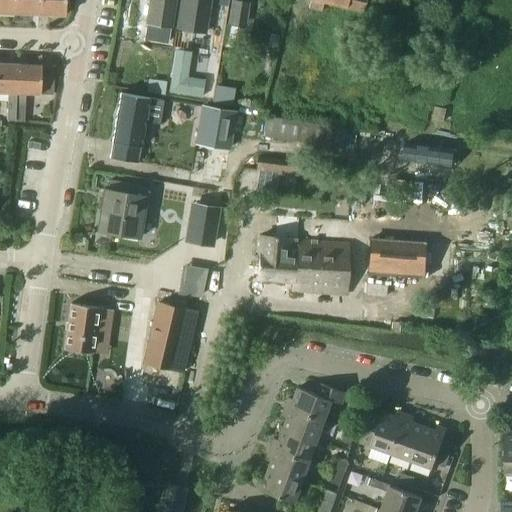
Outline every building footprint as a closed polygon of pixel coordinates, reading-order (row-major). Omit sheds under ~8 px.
[(0,0),(0,12),(14,13),(14,0),(0,0)] [(14,0),(14,13),(39,14),(39,0),(14,0)] [(65,0),(39,0),(39,14),(65,15),(65,0)] [(150,0),(147,23),(171,27),(175,0),(150,0)] [(181,0),(177,28),(205,33),(210,0),(181,0)] [(231,0),(227,25),(228,25),(246,28),(250,2),(234,0),(231,0)] [(310,0),(308,9),(322,12),(323,3),(336,6),(337,0),(310,0)] [(337,0),(336,6),(363,12),(365,0),(337,0)] [(176,55),(170,91),(201,95),(202,85),(186,82),(190,57),(176,55)] [(6,121),(15,121),(17,64),(0,63),(0,92),(8,93),(6,121)] [(24,122),(26,94),(53,95),(54,75),(41,74),(41,65),(17,64),(15,121),(24,122)] [(146,92),(146,94),(164,97),(167,83),(148,80),(148,81),(146,92)] [(112,142),(109,158),(138,163),(141,147),(146,117),(160,120),(163,101),(163,100),(149,98),(148,97),(148,98),(120,93),(112,142)] [(204,135),(202,143),(234,149),(240,113),(208,108),(204,135)] [(425,145),(420,168),(466,177),(471,155),(425,145)] [(259,158),(258,172),(298,176),(299,162),(259,158)] [(110,181),(108,190),(104,189),(96,230),(139,238),(147,197),(132,194),(134,185),(110,181)] [(197,206),(191,241),(215,245),(220,210),(197,206)] [(294,254),(291,254),(291,238),(259,236),(258,281),(292,282),(291,292),(346,296),(350,242),(295,239),(294,254)] [(369,238),(367,270),(424,274),(427,242),(369,238)] [(149,337),(143,362),(183,372),(197,312),(157,303),(151,328),(154,329),(153,331),(152,338),(149,337)] [(72,305),(66,348),(91,351),(95,325),(108,327),(111,311),(98,309),(98,308),(72,305)] [(289,397),(285,407),(325,421),(333,400),(342,404),(346,392),(321,383),(318,394),(298,387),(294,399),(289,397)] [(325,421),(285,407),(282,416),(287,417),(283,429),(318,441),(325,421)] [(359,442),(371,446),(391,453),(405,413),(397,410),(395,415),(383,411),(382,415),(370,411),(359,442)] [(411,460),(424,425),(413,422),(415,417),(405,413),(391,453),(411,460)] [(424,425),(411,460),(432,468),(434,463),(446,468),(454,443),(443,438),(447,429),(437,425),(436,430),(424,425)] [(342,440),(351,444),(355,431),(346,428),(342,440)] [(274,438),(271,447),(311,461),(318,441),(283,429),(279,439),(274,438)] [(311,461),(271,447),(268,456),(273,458),(268,470),(303,482),(311,461)] [(336,470),(345,473),(349,461),(340,458),(336,470)] [(296,502),(303,482),(268,470),(264,480),(260,478),(256,488),(296,502)] [(340,485),(345,473),(336,470),(331,482),(340,485)] [(402,473),(398,482),(411,487),(415,478),(402,473)] [(372,486),(388,491),(381,509),(388,511),(416,511),(422,497),(374,480),(372,486)] [(160,511),(181,511),(187,488),(168,483),(160,511)] [(317,511),(330,511),(338,494),(326,489),(317,511)] [(501,511),(511,511),(511,501),(501,502),(501,511)]
